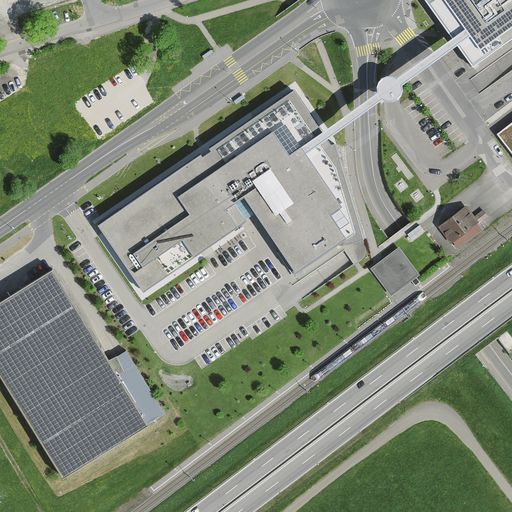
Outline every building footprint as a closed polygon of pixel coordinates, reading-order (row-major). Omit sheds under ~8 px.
[(455,38),(473,63),(511,35),(511,0),(428,0),(451,32),(455,38)] [(322,126),(326,133),(382,93),(386,94),(390,95),(394,94),(398,91),(400,88),(402,84),(402,80),(401,76),(455,38),(451,32),(398,73),(395,70),(391,69),(387,69),(383,71),(379,73),(377,77),(376,81),(377,86),(322,126)] [(322,126),(295,84),(204,146),(96,219),(145,290),(206,249),(248,222),(234,200),(243,193),(295,269),(342,237),(345,242),(365,237),(336,140),(331,141),(326,133),(322,126)] [(511,122),(498,133),(511,151),(511,122)] [(454,213),(439,224),(451,240),(453,239),(466,229),(476,222),(477,221),(474,215),(466,205),(454,213)] [(483,208),(474,215),(477,221),(487,214),(483,208)] [(466,229),(453,239),(458,247),(482,229),(476,222),(466,229)] [(412,239),(423,230),(420,224),(407,233),(412,239)] [(371,267),(392,294),(420,273),(399,246),(371,267)] [(53,268),(0,300),(0,371),(64,475),(148,423),(166,413),(127,352),(111,363),(53,268)] [(410,277),(415,284),(420,281),(415,273),(410,277)]
